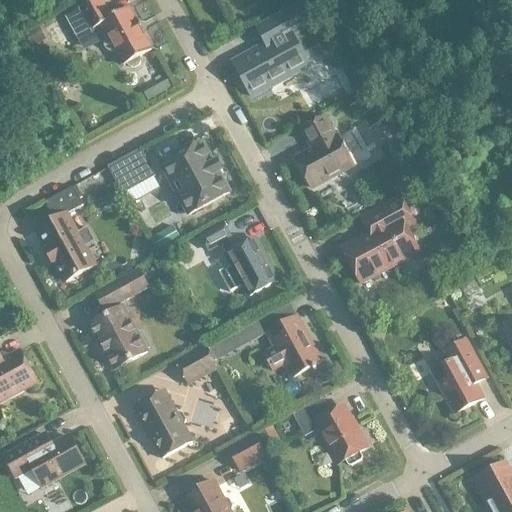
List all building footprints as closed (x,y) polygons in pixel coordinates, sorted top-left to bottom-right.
[(101,0),(95,0),(80,9),(81,10),(65,18),(76,38),(92,30),(92,31),(102,26),(109,39),(106,42),(105,46),(107,50),(111,52),(116,51),(124,67),(127,65),(131,68),(135,69),(139,66),(141,62),(140,58),(152,51),(143,36),(144,35),(143,32),(141,32),(138,25),(138,24),(137,21),(136,22),(129,9),(111,19),(101,0)] [(317,82),(290,34),(308,24),(298,5),(257,28),(267,45),(234,63),(253,98),(307,68),(315,82),(317,82)] [(38,28),(24,36),(30,47),(44,39),(38,28)] [(355,64),(342,71),(354,93),(367,86),(355,64)] [(311,143),(315,150),(296,161),(312,189),(355,166),(340,137),(336,139),(325,118),(302,130),(310,144),(311,143)] [(214,164),(202,143),(162,165),(190,216),(230,194),(219,174),(222,172),(217,163),(214,164)] [(123,193),(153,177),(140,152),(110,168),(123,193)] [(57,220),(38,231),(48,249),(44,252),(52,267),(56,265),(66,283),(94,268),(84,249),(96,243),(88,227),(76,234),(66,216),(84,206),(74,188),(46,203),(51,214),(53,213),(57,220)] [(342,250),(362,285),(379,276),(378,275),(402,262),(402,263),(420,253),(407,229),(415,224),(401,198),(361,220),(370,235),(367,237),(368,238),(361,242),(360,240),(342,250)] [(221,245),(226,255),(227,256),(226,256),(249,298),(278,282),(255,240),(237,250),(231,239),(232,239),(224,224),(201,237),(209,252),(221,245)] [(172,227),(151,238),(157,249),(178,238),(172,227)] [(173,250),(160,257),(165,265),(177,258),(173,250)] [(466,264),(457,269),(464,283),(473,278),(466,264)] [(122,308),(121,307),(120,304),(148,288),(139,271),(96,295),(105,312),(107,311),(109,315),(90,326),(100,345),(101,344),(105,352),(104,352),(115,372),(148,353),(146,351),(150,348),(142,333),(138,336),(123,308),(122,308)] [(312,368),(314,370),(314,372),(317,370),(315,367),(322,363),(313,346),(312,345),(311,345),(310,345),(306,338),(307,337),(307,336),(307,335),(298,318),(267,335),(275,350),(265,355),(273,371),(284,366),(292,380),(312,368)] [(261,323),(250,329),(256,341),(267,335),(261,323)] [(483,400),(476,387),(489,380),(467,341),(444,354),(450,364),(433,374),(455,415),(483,400)] [(219,370),(206,347),(176,363),(189,386),(219,370)] [(0,403),(37,383),(20,353),(5,361),(1,360),(0,358),(0,403)] [(163,460),(193,444),(183,426),(185,425),(186,421),(183,414),(178,413),(176,414),(164,392),(135,408),(145,428),(144,428),(145,429),(146,429),(152,440),(151,440),(152,441),(163,460)] [(362,459),(360,455),(360,454),(369,449),(359,430),(357,432),(344,407),(331,414),(323,400),(293,416),(302,431),(316,424),(338,465),(346,461),(349,466),(352,467),(362,462),(362,459)] [(259,435),(268,452),(283,444),(274,427),(259,435)] [(47,433),(37,439),(4,457),(16,480),(33,471),(43,488),(84,466),(69,438),(54,446),(47,433)] [(255,437),(229,451),(240,472),(266,458),(255,437)] [(511,511),(511,472),(508,465),(478,482),(490,505),(488,505),(491,511),(511,511)] [(230,511),(232,511),(233,507),(230,500),(225,498),(223,499),(214,482),(184,498),(191,511),(230,511)]
